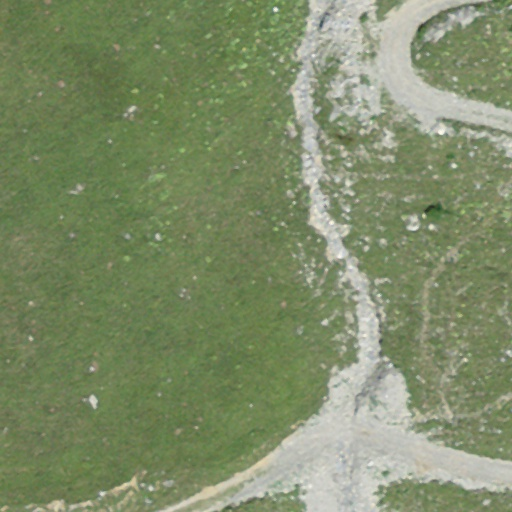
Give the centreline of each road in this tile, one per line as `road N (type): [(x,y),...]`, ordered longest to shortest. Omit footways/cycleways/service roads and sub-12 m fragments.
road 1 (track): [(511,474),(367,442),(294,462),(176,511)]
road 2 (track): [(424,0),(395,19),(406,89),(449,116),(511,121)]
